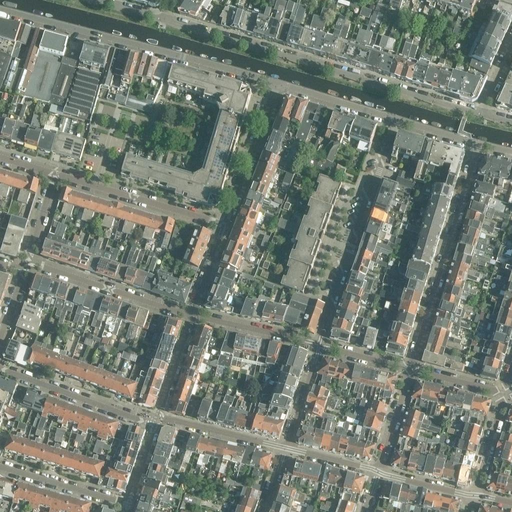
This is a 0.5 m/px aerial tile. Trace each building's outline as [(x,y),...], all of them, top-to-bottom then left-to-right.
[(160,0),(128,0),(155,8),(159,6),(162,1),(160,0)] [(203,9),(187,0),(184,0),(178,11),(180,15),(204,21),(208,15),(201,11),(203,9)] [(187,0),(203,9),(208,0),(187,0)] [(262,12),(254,36),(266,40),(272,20),(278,1),(276,0),(273,0),(270,10),(267,9),(266,13),(262,12)] [(427,0),(427,1),(431,2),(429,8),(434,9),(436,4),(438,4),(439,0),(427,0)] [(439,0),(438,4),(442,5),(440,11),(445,12),(447,7),(449,8),(451,0),(439,0)] [(451,0),(449,8),(453,9),(451,15),(456,16),(458,10),(460,11),(463,0),(451,0)] [(463,0),(460,11),(464,12),(462,18),(467,20),(469,14),(472,15),(475,5),(476,0),(463,0)] [(488,2),(489,1),(484,0),(476,0),(475,5),(485,9),(486,6),(488,2)] [(511,8),(489,1),(488,2),(486,6),(495,10),(492,14),(493,15),(509,22),(509,21),(511,22),(511,23),(511,21),(511,8)] [(292,13),(295,4),(289,2),(287,12),(292,13)] [(282,24),(277,43),(288,46),(298,12),(300,6),(295,4),(289,22),(284,20),(282,24)] [(378,4),(377,8),(376,12),(387,16),(389,8),(378,4)] [(300,5),(298,12),(304,14),(306,6),(300,5)] [(236,13),(231,31),(240,33),(246,10),(243,9),(243,8),(239,7),(237,14),(236,13)] [(372,11),(362,8),(359,16),(369,19),(372,11)] [(218,23),(218,25),(222,26),(222,27),(230,29),(235,12),(226,9),(218,23)] [(248,12),(241,34),(253,38),(261,12),(254,10),(253,13),(248,12)] [(323,10),(321,18),(327,20),(329,12),(323,10)] [(272,20),(266,40),(277,43),(282,24),(282,23),(280,23),(283,14),(278,12),(277,16),(274,15),(272,20)] [(288,46),(299,50),(306,27),(300,26),(304,14),(298,12),(288,46)] [(383,15),(374,13),(371,23),(380,26),(383,15)] [(493,15),(488,25),(506,33),(511,22),(509,21),(509,22),(493,15)] [(215,16),(211,23),(215,24),(216,22),(219,19),(215,16)] [(306,27),(299,50),(311,53),(316,35),(321,18),(314,16),(310,29),(306,27)] [(339,16),(337,23),(344,25),(345,21),(346,18),(339,16)] [(383,21),(393,24),(395,19),(384,16),(383,21)] [(418,25),(420,19),(410,16),(408,22),(413,24),(418,25)] [(316,35),(311,53),(321,56),(327,38),(328,34),(323,32),(327,20),(321,18),(316,35)] [(404,28),(405,22),(396,19),(395,25),(404,28)] [(22,26),(0,21),(0,90),(1,91),(12,59),(15,49),(22,26)] [(327,38),(321,56),(334,60),(340,42),(344,25),(337,23),(332,39),(327,38)] [(340,42),(334,60),(345,64),(351,45),(345,43),(350,27),(344,25),(340,42)] [(482,27),(478,34),(501,44),(506,33),(488,25),(486,29),(482,27)] [(31,28),(22,26),(15,49),(17,50),(18,48),(20,49),(22,44),(26,45),(31,28)] [(46,32),(36,30),(36,29),(35,29),(23,70),(33,74),(46,33),(46,32)] [(454,29),(452,36),(461,39),(463,32),(454,29)] [(351,45),(345,64),(356,67),(362,48),(367,32),(360,30),(356,43),(352,41),(351,45)] [(362,48),(356,67),(368,70),(374,52),(375,48),(369,46),(373,34),(367,32),(362,48)] [(25,97),(47,104),(48,102),(65,49),(68,39),(46,33),(33,74),(32,74),(25,97)] [(478,34),(473,45),(496,55),(501,44),(478,34)] [(374,52),(368,70),(380,74),(390,39),(382,37),(379,49),(375,48),(374,52)] [(390,39),(380,74),(390,77),(395,59),(397,55),(392,53),(395,41),(390,39)] [(395,59),(390,77),(402,81),(412,46),(412,45),(413,41),(407,40),(402,56),(397,55),(395,59)] [(110,51),(86,44),(83,55),(81,64),(66,108),(64,114),(78,118),(91,122),(92,119),(93,117),(92,117),(95,109),(96,108),(95,108),(98,99),(98,98),(100,89),(110,51)] [(468,57),(473,58),(490,67),(496,55),(473,45),(468,57)] [(412,46),(402,81),(412,84),(419,60),(415,59),(419,47),(416,47),(412,46)] [(83,55),(65,49),(48,102),(66,108),(81,64),(83,55)] [(111,50),(110,51),(100,89),(101,89),(109,91),(111,86),(115,70),(120,53),(111,50)] [(115,70),(125,73),(130,55),(120,53),(115,70)] [(133,77),(139,57),(130,55),(125,73),(120,89),(120,90),(116,103),(126,106),(129,96),(128,96),(129,93),(132,82),(134,77),(133,77)] [(419,60),(412,84),(424,87),(430,68),(431,64),(433,58),(421,55),(419,60)] [(133,77),(134,77),(143,79),(148,60),(139,57),(133,77)] [(21,61),(12,59),(1,91),(15,95),(18,96),(24,98),(25,97),(32,74),(33,74),(23,70),(19,69),(21,61)] [(470,67),(486,75),(490,67),(473,59),(470,67)] [(148,60),(143,79),(153,82),(154,77),(159,62),(148,60)] [(430,68),(424,87),(436,91),(442,72),(443,67),(445,62),(440,60),(439,60),(438,66),(431,64),(430,68)] [(162,86),(168,65),(159,62),(154,77),(153,80),(153,82),(152,87),(157,88),(154,97),(148,96),(146,101),(154,103),(161,88),(162,86)] [(174,67),(168,86),(181,90),(186,70),(174,67)] [(442,72),(436,91),(448,94),(453,75),(455,71),(443,67),(442,72)] [(186,70),(181,90),(192,93),(198,74),(186,70)] [(453,75),(448,94),(460,98),(466,77),(467,76),(463,75),(463,73),(455,70),(455,71),(453,75)] [(511,71),(504,87),(496,105),(497,108),(510,111),(511,101),(511,71)] [(198,74),(192,93),(203,97),(209,77),(198,74)] [(466,77),(460,98),(472,102),(476,100),(486,78),(476,75),(476,77),(467,74),(467,76),(466,77)] [(209,77),(203,97),(205,97),(203,106),(206,107),(207,102),(212,103),(219,80),(209,77)] [(219,80),(212,103),(217,105),(220,112),(223,113),(232,84),(219,80)] [(232,84),(223,113),(244,120),(251,95),(252,94),(252,92),(250,89),(247,88),(232,84)] [(109,91),(107,101),(115,103),(119,88),(111,86),(109,91)] [(143,111),(146,101),(129,96),(126,106),(143,111)] [(285,99),(277,119),(289,123),(290,121),(297,103),(296,102),(294,102),(295,100),(287,98),(285,99)] [(297,103),(290,121),(301,125),(305,113),(309,104),(297,100),(296,102),(297,103)] [(151,113),(153,104),(154,104),(154,103),(146,101),(143,111),(151,113)] [(319,107),(309,104),(301,125),(294,142),(304,146),(315,116),(319,107)] [(22,105),(19,118),(23,120),(27,106),(22,105)] [(327,110),(319,107),(314,122),(322,125),(327,110)] [(220,112),(217,124),(241,132),(243,123),(244,120),(223,113),(220,112)] [(335,112),(328,132),(325,140),(329,141),(332,133),(339,135),(336,143),(340,145),(347,128),(353,130),(357,119),(335,112)] [(8,115),(5,124),(1,138),(7,140),(7,141),(10,141),(11,141),(12,140),(12,141),(17,124),(19,118),(8,115)] [(264,153),(277,158),(287,162),(295,141),(284,137),(289,123),(277,119),(264,153)] [(357,119),(353,130),(347,128),(343,140),(348,142),(349,138),(359,142),(367,123),(357,119)] [(367,123),(359,142),(356,152),(360,153),(361,151),(368,154),(378,127),(367,123)] [(12,140),(11,141),(13,141),(25,145),(30,129),(25,127),(25,126),(17,124),(12,141),(12,140)] [(209,135),(213,136),(237,144),(241,132),(217,124),(214,133),(209,132),(209,135)] [(42,132),(38,149),(52,153),(53,151),(57,133),(58,130),(45,126),(43,133),(42,132)] [(30,129),(25,145),(38,149),(42,132),(38,131),(38,130),(30,128),(30,129)] [(67,136),(57,133),(53,151),(52,153),(62,156),(67,136)] [(399,134),(391,159),(396,160),(398,154),(402,155),(407,137),(399,134)] [(67,136),(62,156),(71,159),(77,139),(67,136)] [(205,147),(210,148),(233,156),(237,144),(213,136),(211,145),(206,144),(205,147)] [(407,137),(402,155),(411,158),(416,139),(407,137)] [(77,139),(71,159),(81,162),(86,142),(77,139)] [(416,139),(411,158),(420,160),(420,158),(425,144),(425,142),(416,139)] [(304,146),(294,142),(286,166),(296,169),(304,146)] [(325,150),(321,160),(332,164),(340,145),(336,143),(331,142),(325,150)] [(420,158),(420,160),(419,164),(414,181),(423,183),(428,167),(435,144),(425,142),(425,144),(420,158)] [(435,144),(428,167),(427,171),(433,173),(435,167),(442,169),(448,148),(435,144)] [(202,156),(201,159),(230,167),(233,156),(210,148),(207,157),(202,156)] [(448,148),(442,169),(443,169),(444,166),(451,168),(448,179),(457,181),(464,156),(465,155),(462,151),(462,152),(448,148)] [(302,152),(299,161),(343,178),(346,170),(336,165),(332,164),(321,160),(302,152)] [(264,153),(261,163),(277,169),(279,164),(284,166),(286,161),(281,159),(277,158),(264,153)] [(137,159),(128,156),(122,176),(131,179),(137,159)] [(479,177),(477,184),(488,187),(493,160),(492,159),(487,158),(487,157),(486,158),(487,158),(484,159),(482,165),(479,177)] [(137,159),(131,179),(140,181),(146,162),(137,159)] [(230,167),(201,159),(200,162),(205,163),(202,172),(226,179),(230,167)] [(493,160),(488,187),(496,189),(497,189),(497,187),(498,187),(503,162),(498,161),(493,160)] [(146,162),(140,181),(149,184),(155,164),(146,162)] [(511,163),(503,162),(498,187),(503,188),(504,182),(509,183),(510,181),(511,174),(511,163)] [(261,163),(257,172),(274,179),(275,175),(277,169),(261,163)] [(155,164),(149,184),(158,187),(164,167),(155,164)] [(164,167),(158,187),(168,190),(174,170),(164,167)] [(177,192),(176,196),(212,207),(213,207),(215,207),(217,206),(218,205),(219,203),(226,179),(202,172),(195,176),(186,174),(188,169),(185,168),(183,173),(177,192)] [(0,169),(0,184),(1,184),(0,186),(0,196),(2,197),(5,186),(9,173),(0,169)] [(174,170),(168,190),(177,192),(183,173),(174,170)] [(257,172),(253,182),(269,189),(271,184),(272,184),(274,179),(257,172)] [(9,173),(5,186),(2,197),(7,198),(10,187),(16,189),(20,176),(9,173)] [(20,176),(16,189),(21,191),(18,202),(22,203),(26,192),(30,179),(20,176)] [(320,176),(316,189),(338,196),(342,184),(320,176)] [(397,177),(395,184),(398,185),(398,186),(410,190),(413,183),(397,177)] [(30,179),(26,192),(22,203),(27,205),(30,193),(37,195),(36,195),(40,182),(30,179)] [(437,186),(446,188),(454,190),(457,181),(448,179),(447,182),(439,180),(437,186)] [(383,180),(380,189),(395,194),(396,191),(409,195),(411,190),(410,190),(398,186),(398,185),(395,184),(383,181),(383,180)] [(253,182),(249,192),(266,199),(268,195),(267,194),(269,189),(253,182)] [(433,190),(431,197),(450,203),(454,190),(446,188),(434,185),(434,186),(425,183),(424,187),(433,190)] [(477,184),(473,195),(490,200),(493,200),(495,193),(506,196),(507,191),(496,189),(488,187),(477,184)] [(63,189),(59,202),(62,202),(65,203),(61,215),(66,216),(69,205),(73,192),(63,189)] [(316,189),(311,201),(333,209),(338,196),(316,189)] [(380,189),(378,197),(393,201),(402,205),(407,206),(408,202),(405,201),(396,198),(397,195),(395,194),(380,189)] [(73,192),(69,205),(66,216),(71,218),(74,206),(80,208),(83,195),(73,192)] [(249,192),(246,200),(262,207),(264,203),(269,206),(271,200),(266,199),(249,192)] [(83,195),(80,208),(85,209),(82,221),(86,222),(90,211),(94,198),(83,195)] [(473,195),(471,204),(487,209),(500,213),(501,209),(494,207),(496,201),(493,200),(490,200),(473,195)] [(378,197),(375,205),(390,210),(392,204),(396,206),(397,203),(393,201),(378,197)] [(423,206),(428,207),(447,213),(450,203),(431,197),(429,203),(424,202),(423,206)] [(94,198),(90,211),(86,222),(91,223),(94,212),(100,214),(104,201),(94,198)] [(243,209),(259,215),(276,222),(277,218),(260,211),(262,207),(246,200),(243,209)] [(104,201),(100,214),(105,215),(102,227),(107,228),(110,217),(114,204),(104,201)] [(311,201),(307,214),(329,222),(333,209),(311,201)] [(114,204),(110,217),(107,228),(111,230),(115,218),(120,220),(124,207),(114,204)] [(471,204),(468,212),(485,217),(492,220),(493,215),(509,220),(510,216),(500,213),(487,209),(471,204)] [(375,205),(373,212),(387,217),(396,220),(397,216),(389,213),(390,210),(375,205)] [(124,207),(120,220),(125,222),(122,233),(127,234),(130,223),(134,210),(124,207)] [(428,207),(424,218),(444,224),(447,213),(428,207)] [(265,218),(259,215),(243,209),(242,212),(244,213),(242,217),(240,216),(239,218),(261,227),(265,218)] [(134,210),(130,223),(127,234),(132,236),(135,224),(141,226),(144,213),(134,210)] [(373,212),(370,220),(384,224),(392,227),(395,220),(387,217),(373,212)] [(468,212),(466,221),(482,226),(493,229),(495,225),(484,221),(485,217),(468,212)] [(144,213),(141,226),(146,228),(142,239),(147,240),(151,229),(154,216),(144,213)] [(302,227),(321,234),(324,235),(329,222),(307,214),(302,227)] [(0,223),(9,227),(25,232),(28,222),(12,217),(5,215),(3,220),(0,219),(0,223)] [(154,216),(151,229),(147,240),(152,242),(155,230),(161,232),(165,219),(154,216)] [(239,218),(235,230),(252,237),(256,225),(239,218)] [(424,218),(421,229),(440,235),(444,224),(424,218)] [(165,219),(161,232),(166,234),(163,245),(168,246),(168,247),(171,235),(174,226),(175,222),(165,219)] [(280,219),(277,227),(299,235),(319,242),(321,234),(302,227),(280,219)] [(370,220),(368,227),(381,232),(387,234),(390,235),(392,227),(384,224),(370,220)] [(466,221),(463,229),(480,234),(485,235),(486,232),(493,234),(494,229),(493,229),(482,226),(466,221)] [(0,228),(8,231),(6,236),(22,240),(25,232),(9,227),(0,223),(0,228)] [(49,234),(47,241),(42,256),(51,259),(62,224),(57,223),(53,235),(49,234)] [(62,224),(51,259),(60,262),(67,242),(62,240),(67,226),(62,224)] [(365,235),(384,241),(387,234),(381,232),(368,227),(365,235)] [(194,232),(193,235),(209,241),(211,235),(197,229),(196,232),(194,232)] [(421,229),(418,240),(437,246),(440,235),(421,229)] [(463,229),(461,237),(477,242),(489,246),(490,241),(484,240),(486,236),(480,234),(463,229)] [(235,230),(230,241),(247,248),(252,237),(235,230)] [(0,243),(4,245),(19,250),(22,240),(6,236),(0,233),(0,243)] [(67,242),(60,262),(69,266),(74,250),(79,237),(74,235),(71,243),(67,242)] [(193,235),(191,242),(206,248),(209,241),(193,235)] [(321,243),(319,242),(299,235),(295,247),(317,255),(321,243)] [(394,245),(365,235),(362,242),(392,252),(394,245)] [(461,237),(458,246),(475,251),(476,246),(493,252),(494,247),(477,242),(461,237)] [(74,250),(69,266),(78,268),(83,253),(79,252),(83,240),(78,239),(74,250)] [(174,251),(176,244),(177,240),(172,239),(169,250),(174,251)] [(83,253),(78,268),(87,271),(97,241),(92,240),(87,255),(83,253)] [(418,240),(414,251),(434,257),(437,246),(418,240)] [(97,241),(87,271),(96,275),(101,259),(97,258),(102,243),(97,241)] [(230,241),(226,253),(243,259),(247,248),(230,241)] [(191,242),(188,249),(204,255),(206,248),(191,242)] [(362,242),(360,250),(379,256),(379,254),(380,255),(382,254),(387,256),(387,257),(390,258),(392,252),(362,242)] [(2,252),(1,254),(16,259),(19,250),(4,245),(0,243),(0,248),(2,249),(2,252)] [(458,246),(456,254),(472,259),(486,263),(490,264),(492,260),(481,256),(482,253),(475,251),(458,246)] [(317,255),(295,247),(290,260),(312,268),(317,255)] [(101,259),(96,275),(105,278),(110,262),(115,250),(111,248),(106,261),(101,259)] [(188,249),(185,256),(201,262),(204,255),(188,249)] [(110,262),(105,278),(114,281),(120,265),(115,264),(120,251),(115,250),(110,262)] [(360,250),(357,258),(371,263),(377,265),(387,268),(388,264),(377,261),(379,256),(360,250)] [(413,256),(411,262),(430,268),(434,257),(414,251),(408,250),(407,254),(413,256)] [(120,265),(114,281),(124,284),(129,268),(134,253),(129,251),(124,267),(120,265)] [(129,268),(124,284),(132,287),(140,266),(135,264),(139,252),(135,251),(129,268)] [(226,253),(221,265),(236,270),(239,271),(243,259),(226,253)] [(456,254),(453,262),(470,267),(471,263),(485,267),(486,263),(472,259),(456,254)] [(201,262),(185,256),(183,263),(186,264),(198,269),(201,262)] [(140,266),(132,287),(142,290),(152,258),(148,257),(144,267),(140,266)] [(152,258),(142,290),(152,293),(157,278),(159,272),(154,271),(157,259),(152,258)] [(357,258),(355,265),(368,270),(370,265),(377,268),(377,265),(371,263),(357,258)] [(290,260),(286,273),(308,281),(312,268),(290,260)] [(388,265),(407,271),(428,277),(430,268),(411,262),(410,261),(408,267),(399,264),(393,262),(389,261),(388,264),(388,265)] [(453,262),(451,270),(467,276),(482,280),(483,275),(476,274),(475,275),(474,275),(475,273),(469,271),(470,267),(453,262)] [(198,269),(186,264),(183,271),(196,275),(198,269)] [(221,265),(220,269),(235,275),(236,270),(221,265)] [(355,265),(352,273),(365,277),(366,278),(374,280),(379,282),(380,280),(376,279),(376,277),(367,273),(368,270),(355,265)] [(400,274),(405,276),(404,281),(408,282),(425,286),(428,277),(407,271),(400,269),(388,265),(387,268),(398,272),(401,272),(400,274)] [(220,269),(216,278),(232,283),(237,286),(241,277),(235,275),(220,269)] [(451,270),(448,279),(465,284),(466,280),(479,284),(480,279),(467,276),(451,270)] [(242,273),(241,277),(241,278),(253,282),(254,278),(242,273)] [(286,273),(281,286),(303,293),(308,281),(286,273)] [(352,273),(347,287),(363,293),(364,293),(368,294),(369,295),(374,280),(366,278),(365,277),(352,273)] [(0,285),(6,287),(10,277),(0,274),(0,285)] [(157,278),(152,293),(163,297),(169,278),(158,275),(157,278)] [(35,277),(30,291),(35,293),(30,306),(34,307),(37,301),(39,294),(45,278),(37,276),(35,277)] [(496,280),(509,284),(511,285),(511,276),(510,280),(497,276),(496,280)] [(182,277),(174,300),(185,304),(194,281),(182,277)] [(45,278),(39,294),(37,301),(41,302),(38,309),(42,311),(47,297),(52,281),(45,278)] [(180,282),(169,278),(163,297),(174,300),(180,282)] [(216,278),(213,286),(230,292),(234,294),(237,286),(232,283),(216,278)] [(448,279),(446,287),(462,292),(475,296),(476,292),(472,290),(470,292),(469,291),(471,285),(465,284),(448,279)] [(501,291),(506,292),(511,294),(511,285),(509,284),(491,279),(490,283),(499,286),(498,287),(502,288),(501,291)] [(52,281),(47,297),(42,311),(47,313),(52,298),(56,300),(61,284),(52,281)] [(392,288),(405,292),(422,297),(425,286),(408,282),(404,281),(403,285),(394,282),(392,288)] [(61,284),(56,300),(61,301),(59,309),(62,311),(65,303),(71,287),(61,284)] [(213,286),(209,297),(228,304),(230,297),(232,298),(233,294),(230,292),(213,286)] [(71,287),(65,303),(59,321),(63,322),(67,312),(71,313),(74,306),(79,290),(71,287)] [(347,287),(344,295),(360,301),(367,303),(369,296),(368,294),(363,293),(347,287)] [(446,287),(444,295),(460,300),(466,302),(467,298),(475,300),(476,296),(475,296),(462,292),(446,287)] [(403,299),(402,303),(418,308),(422,297),(405,292),(395,289),(393,296),(403,299)] [(79,290),(74,306),(79,307),(73,323),(77,324),(82,308),(87,292),(79,290)] [(87,292),(82,308),(78,322),(82,324),(85,316),(89,318),(91,311),(96,295),(87,292)] [(504,301),(503,302),(511,304),(511,294),(506,292),(505,297),(498,295),(496,299),(504,301)] [(290,301),(309,307),(322,312),(325,304),(293,293),(290,301)] [(105,298),(96,295),(91,311),(96,313),(91,327),(95,328),(105,298)] [(344,295),(342,302),(358,308),(359,305),(368,307),(369,304),(367,303),(360,301),(344,295)] [(444,295),(441,303),(458,308),(468,312),(472,313),(473,309),(465,306),(466,302),(460,300),(444,295)] [(229,305),(228,304),(209,297),(205,308),(224,312),(235,315),(236,310),(233,309),(229,307),(229,305)] [(114,301),(105,298),(95,328),(100,329),(104,316),(108,317),(114,301)] [(495,307),(501,309),(511,312),(511,304),(503,302),(504,301),(496,299),(492,298),(491,302),(496,304),(495,307)] [(247,301),(241,316),(252,318),(258,301),(253,300),(253,302),(247,301)] [(114,301),(108,317),(106,325),(110,327),(109,330),(113,332),(117,320),(123,304),(114,301)] [(258,301),(252,318),(262,321),(268,305),(261,304),(262,302),(258,301)] [(288,308),(306,314),(320,319),(322,312),(309,307),(290,301),(288,308)] [(342,302),(338,312),(357,318),(363,320),(364,315),(358,313),(360,308),(358,308),(342,302)] [(402,303),(399,314),(415,319),(418,308),(402,303)] [(441,303),(439,312),(461,319),(463,313),(467,314),(468,312),(458,308),(441,303)] [(123,304),(117,320),(112,335),(116,336),(119,329),(122,322),(126,323),(131,307),(123,304)] [(26,305),(22,314),(36,320),(39,321),(42,311),(39,310),(40,309),(34,307),(30,306),(28,305),(28,306),(26,305)] [(268,305),(262,321),(272,323),(278,306),(274,305),(273,306),(268,305)] [(278,306),(272,323),(282,325),(284,321),(288,310),(282,308),(282,307),(278,306)] [(131,307),(126,323),(131,325),(126,338),(129,339),(134,326),(139,310),(131,307)] [(492,315),(499,317),(511,321),(511,312),(501,309),(495,307),(492,315)] [(302,326),(302,328),(302,330),(314,334),(320,319),(306,314),(288,308),(288,310),(284,321),(296,326),(296,324),(302,326)] [(139,310),(134,326),(129,339),(135,341),(137,334),(136,334),(139,327),(144,329),(149,313),(139,310)] [(338,312),(335,321),(354,327),(355,322),(362,324),(364,320),(357,318),(338,312)] [(387,322),(387,323),(395,325),(412,330),(415,319),(399,314),(390,312),(387,322)] [(439,312),(436,320),(469,330),(470,326),(461,323),(463,319),(461,319),(439,312)] [(22,315),(19,323),(39,330),(40,329),(46,331),(49,324),(42,322),(39,321),(36,320),(22,314),(22,315)] [(497,322),(496,326),(511,330),(511,321),(499,317),(487,314),(486,319),(497,322)] [(159,319),(157,325),(179,332),(183,322),(168,318),(167,321),(159,319)] [(436,320),(434,328),(450,333),(451,329),(467,335),(469,330),(436,320)] [(335,321),(332,331),(350,335),(351,336),(354,327),(335,321)] [(19,323),(17,328),(37,336),(39,330),(19,323)] [(385,332),(390,334),(409,340),(412,330),(395,325),(393,324),(387,323),(385,332)] [(157,325),(156,328),(164,331),(162,336),(161,336),(176,340),(177,340),(176,340),(179,332),(157,325)] [(476,329),(493,334),(510,339),(511,332),(511,330),(496,326),(495,330),(477,325),(476,329)] [(199,327),(195,338),(210,343),(214,344),(221,346),(223,342),(211,338),(213,334),(214,331),(199,327)] [(365,335),(364,339),(362,347),(373,350),(375,344),(375,342),(378,331),(367,328),(365,335)] [(434,328),(431,337),(448,342),(455,344),(456,339),(449,337),(450,333),(434,328)] [(350,335),(332,331),(330,339),(348,344),(350,335)] [(492,339),(491,342),(507,348),(510,339),(493,334),(483,331),(482,336),(492,339)] [(389,339),(387,344),(406,350),(409,340),(390,334),(385,332),(383,337),(389,339)] [(238,336),(228,334),(225,344),(224,345),(221,354),(217,366),(230,369),(231,369),(231,366),(234,353),(235,353),(238,336)] [(161,336),(156,335),(153,344),(173,349),(176,340),(161,336)] [(238,336),(235,353),(234,353),(231,366),(235,367),(237,359),(242,360),(243,355),(244,355),(247,338),(238,336)] [(431,337),(429,345),(445,350),(446,346),(460,351),(462,346),(448,342),(431,337)] [(10,343),(4,357),(6,360),(14,363),(23,340),(18,338),(16,344),(15,344),(10,343)] [(195,338),(192,348),(206,353),(209,346),(212,347),(214,344),(210,343),(195,338)] [(247,338),(244,355),(243,355),(242,360),(250,362),(257,363),(258,358),(262,342),(247,338)] [(14,363),(26,367),(27,365),(32,350),(25,348),(27,342),(23,340),(14,363)] [(484,350),(488,351),(505,356),(507,348),(491,342),(487,341),(484,350)] [(262,342),(258,358),(257,363),(261,365),(259,374),(264,375),(264,374),(267,365),(271,344),(262,342)] [(126,345),(119,343),(117,349),(124,352),(126,345)] [(27,365),(27,364),(31,366),(34,364),(37,365),(45,345),(43,344),(41,348),(34,345),(32,350),(27,365)] [(173,349),(153,344),(150,352),(171,357),(173,349)] [(271,344),(267,365),(266,367),(274,369),(275,367),(275,365),(281,349),(282,346),(271,344)] [(387,344),(385,353),(404,358),(406,350),(387,344)] [(45,345),(37,365),(47,369),(52,352),(46,350),(47,346),(45,345)] [(429,345),(426,352),(427,353),(456,362),(460,363),(461,359),(444,354),(445,350),(429,345)] [(281,349),(275,365),(282,368),(282,367),(284,368),(290,348),(286,347),(282,346),(281,349)] [(487,355),(486,359),(502,364),(505,356),(488,351),(474,347),(473,351),(487,355)] [(192,348),(188,359),(203,364),(209,366),(210,363),(210,362),(204,359),(206,353),(192,348)] [(290,348),(284,368),(301,374),(308,353),(291,348),(290,348)] [(52,352),(47,369),(56,372),(62,356),(64,352),(62,351),(60,355),(52,352)] [(62,356),(56,372),(65,376),(71,359),(65,357),(66,353),(64,352),(62,356)] [(171,357),(150,352),(148,360),(168,366),(171,357)] [(427,353),(426,352),(424,361),(424,363),(445,368),(445,367),(444,367),(445,364),(451,366),(450,370),(463,373),(464,366),(455,363),(456,362),(427,353)] [(71,359),(65,376),(75,379),(82,363),(83,359),(81,358),(79,362),(71,359)] [(322,360),(318,374),(320,375),(323,376),(321,383),(319,383),(317,388),(320,388),(324,390),(327,377),(332,360),(325,358),(322,360)] [(82,363),(75,379),(84,383),(90,366),(83,364),(85,360),(83,359),(82,363)] [(188,359),(184,369),(199,374),(203,364),(188,359)] [(466,363),(483,368),(500,372),(502,364),(486,359),(485,364),(472,360),(467,359),(466,363)] [(151,366),(150,370),(165,374),(168,366),(148,360),(146,360),(145,364),(151,366)] [(332,360),(327,377),(324,390),(328,391),(332,378),(335,379),(339,362),(332,360)] [(339,362),(335,379),(339,380),(337,387),(341,388),(343,381),(347,364),(339,362)] [(475,376),(480,377),(495,381),(498,379),(500,372),(483,368),(466,363),(463,373),(470,374),(471,369),(476,371),(475,376)] [(347,364),(343,381),(341,389),(346,390),(348,382),(351,383),(355,366),(347,364)] [(90,366),(84,383),(93,386),(101,366),(99,365),(97,369),(90,366)] [(101,366),(93,386),(103,390),(109,373),(102,371),(104,367),(101,366)] [(355,366),(351,383),(356,384),(353,393),(357,394),(360,385),(364,368),(355,366)] [(282,367),(282,368),(279,376),(298,382),(301,374),(284,368),(282,367)] [(364,368),(360,385),(357,394),(356,399),(361,399),(365,387),(368,388),(372,370),(364,368)] [(199,374),(184,369),(180,379),(196,385),(199,374)] [(141,377),(147,379),(162,383),(165,374),(150,370),(148,374),(143,373),(141,377)] [(372,370),(368,388),(372,388),(369,400),(373,402),(376,390),(380,372),(372,370)] [(109,373),(103,390),(112,393),(120,373),(118,372),(117,376),(109,373)] [(380,372),(376,390),(373,402),(377,403),(381,391),(384,392),(388,374),(380,372)] [(120,373),(112,393),(122,397),(128,380),(121,378),(123,373),(120,373)] [(388,374),(384,392),(382,399),(388,400),(390,393),(392,394),(397,380),(397,379),(395,376),(388,374)] [(128,380),(122,397),(132,400),(133,398),(140,380),(130,376),(128,380)] [(253,377),(247,376),(244,390),(250,391),(253,377)] [(279,376),(276,386),(295,392),(298,382),(279,376)] [(145,383),(144,387),(159,392),(162,383),(147,379),(141,377),(140,381),(145,383)] [(0,392),(10,396),(23,401),(27,390),(14,385),(12,384),(0,379),(0,392)] [(196,385),(180,379),(177,390),(192,395),(196,385)] [(229,379),(227,385),(236,387),(237,381),(229,379)] [(417,384),(412,399),(416,400),(413,412),(418,413),(421,401),(426,384),(420,382),(417,384)] [(426,384),(421,401),(418,413),(422,415),(425,402),(429,403),(434,386),(426,384)] [(266,395),(272,397),(273,397),(292,402),(295,392),(276,386),(274,391),(268,389),(266,395)] [(434,386),(429,403),(433,404),(429,417),(434,419),(435,412),(442,388),(434,386)] [(144,387),(141,396),(156,400),(159,392),(144,387)] [(314,387),(311,396),(327,401),(336,404),(338,400),(329,397),(330,392),(328,391),(320,388),(316,387),(316,388),(314,387)] [(442,388),(435,412),(440,413),(440,411),(445,412),(446,407),(445,407),(449,390),(442,388)] [(27,390),(23,401),(21,406),(32,410),(38,394),(27,390)] [(177,390),(173,401),(189,406),(192,396),(177,390)] [(445,407),(446,407),(450,408),(447,418),(443,417),(442,421),(445,422),(451,422),(454,409),(459,392),(449,390),(445,407)] [(10,396),(0,392),(0,405),(5,408),(10,396)] [(459,392),(454,409),(451,422),(456,422),(459,411),(463,411),(467,394),(459,392)] [(38,394),(32,410),(39,413),(36,420),(40,422),(50,398),(38,394)] [(140,401),(139,405),(153,408),(156,400),(141,396),(135,394),(132,403),(135,404),(136,400),(140,401)] [(467,394),(463,411),(466,412),(463,423),(468,424),(471,413),(475,397),(467,394)] [(257,416),(252,433),(261,435),(266,419),(270,408),(273,398),(265,395),(257,416)] [(203,403),(198,420),(208,422),(214,406),(209,404),(211,397),(206,396),(203,403)] [(311,396),(308,404),(325,410),(326,406),(335,409),(336,404),(327,401),(311,396)] [(292,402),(273,397),(273,398),(270,408),(284,411),(288,412),(292,402)] [(475,397),(471,413),(469,419),(477,420),(479,415),(483,399),(475,397)] [(53,417),(59,401),(50,398),(42,417),(47,419),(48,415),(53,417)] [(214,406),(208,422),(217,424),(223,408),(222,408),(225,399),(223,398),(221,402),(219,401),(217,406),(214,406)] [(223,408),(217,424),(226,427),(232,410),(227,409),(228,404),(226,403),(227,399),(225,399),(222,408),(223,408)] [(370,406),(369,411),(385,416),(388,407),(386,407),(386,406),(377,403),(371,402),(369,400),(365,399),(358,399),(357,402),(370,406)] [(483,399),(479,415),(477,420),(476,427),(481,429),(483,429),(486,417),(491,403),(489,400),(483,399)] [(70,405),(59,401),(53,417),(59,419),(57,423),(62,424),(70,405)] [(189,406),(173,401),(169,412),(184,416),(185,414),(186,414),(189,406)] [(232,410),(226,427),(235,429),(240,412),(243,402),(238,401),(235,411),(232,410)] [(240,412),(235,429),(243,431),(249,414),(245,413),(246,408),(244,407),(245,403),(243,402),(240,412)] [(305,413),(307,413),(311,415),(316,416),(322,418),(329,421),(332,422),(333,417),(328,415),(323,414),(325,410),(308,404),(305,413)] [(70,405),(62,424),(67,426),(68,423),(73,425),(80,409),(70,405)] [(8,408),(6,413),(16,417),(18,412),(8,408)] [(80,409),(73,425),(79,427),(77,430),(82,432),(89,412),(80,409)] [(249,414),(243,431),(252,433),(257,416),(259,411),(254,410),(253,415),(249,414)] [(276,421),(270,437),(277,439),(277,440),(280,438),(288,412),(279,410),(276,421)] [(408,410),(406,419),(441,430),(443,426),(424,420),(425,416),(413,412),(408,410)] [(354,415),(366,419),(383,425),(385,416),(369,411),(367,415),(356,411),(354,415)] [(89,412),(82,432),(87,434),(88,430),(93,432),(100,416),(89,412)] [(304,424),(302,423),(300,427),(295,441),(297,444),(304,446),(311,415),(307,413),(304,424)] [(358,426),(363,428),(370,430),(378,433),(380,434),(383,425),(366,419),(354,415),(346,413),(345,417),(359,421),(358,426)] [(311,415),(304,446),(313,448),(316,431),(312,430),(316,416),(311,415)] [(100,416),(93,432),(99,434),(97,437),(102,439),(109,420),(100,416)] [(266,419),(261,435),(270,437),(276,421),(266,419)] [(406,419),(403,428),(419,433),(421,429),(440,435),(441,430),(406,419)] [(109,420),(102,439),(104,440),(107,441),(108,437),(114,440),(119,427),(118,426),(119,423),(109,420)] [(316,431),(313,448),(320,450),(324,433),(327,421),(323,420),(320,432),(316,431)] [(324,433),(320,450),(329,452),(333,435),(329,434),(332,422),(327,421),(324,433)] [(333,435),(329,452),(337,454),(341,437),(345,423),(340,421),(337,436),(333,435)] [(341,437),(337,454),(346,456),(350,439),(346,438),(349,423),(345,422),(341,437)] [(117,432),(127,435),(143,439),(146,431),(130,427),(129,430),(123,428),(124,425),(120,423),(117,432)] [(460,432),(463,433),(480,438),(483,429),(481,429),(476,427),(466,424),(462,423),(460,432)] [(163,430),(158,443),(174,447),(177,448),(181,449),(181,448),(179,447),(180,445),(175,443),(178,436),(184,438),(186,433),(176,431),(171,430),(166,428),(163,430)] [(400,436),(412,440),(423,443),(426,444),(427,444),(428,440),(418,437),(419,433),(403,428),(400,436)] [(350,439),(346,456),(354,458),(359,441),(360,436),(361,430),(357,429),(356,435),(351,434),(350,439)] [(462,438),(461,441),(478,446),(480,438),(463,433),(460,432),(457,431),(456,432),(448,429),(447,433),(462,438)] [(359,441),(354,458),(362,460),(366,443),(362,442),(365,431),(361,430),(359,441)] [(370,430),(368,436),(368,437),(373,438),(378,439),(380,434),(378,433),(370,430)] [(6,446),(4,451),(13,454),(18,438),(20,434),(17,433),(16,437),(10,435),(6,446)] [(18,438),(13,454),(24,457),(28,441),(21,438),(23,434),(20,434),(18,438)] [(143,439),(127,435),(122,434),(120,441),(125,443),(140,447),(143,439)] [(186,436),(184,444),(189,445),(192,435),(187,434),(186,436)] [(503,434),(500,442),(511,446),(511,437),(508,436),(503,434)] [(189,445),(187,451),(187,452),(181,466),(184,467),(185,463),(188,464),(192,453),(195,454),(201,437),(192,435),(189,445)] [(396,450),(396,451),(391,464),(392,468),(393,468),(400,469),(404,452),(407,438),(400,436),(397,446),(400,446),(399,451),(396,450)] [(201,437),(195,454),(200,455),(195,469),(199,471),(202,464),(204,456),(210,439),(201,437)] [(366,443),(362,460),(368,461),(368,462),(371,460),(376,446),(374,445),(371,444),(373,438),(368,437),(366,443)] [(28,441),(24,457),(33,460),(37,443),(39,439),(36,438),(35,442),(28,441)] [(404,452),(400,469),(408,471),(412,454),(414,448),(409,448),(412,440),(407,438),(404,452)] [(37,443),(33,460),(43,462),(47,446),(40,444),(41,440),(39,439),(37,443)] [(104,440),(102,439),(101,442),(99,448),(103,449),(109,451),(111,447),(105,444),(105,443),(103,443),(104,440)] [(210,439),(204,456),(202,464),(207,465),(210,458),(214,459),(220,442),(210,439)] [(453,448),(458,450),(465,452),(472,454),(473,454),(475,455),(478,446),(456,440),(453,448)] [(220,442),(214,459),(218,460),(215,472),(219,473),(223,461),(228,444),(220,442)] [(511,446),(500,442),(497,451),(511,455),(511,446)] [(140,447),(125,443),(124,446),(120,445),(122,450),(138,454),(140,447)] [(158,443),(154,458),(169,462),(172,454),(175,456),(177,448),(174,447),(158,443)] [(47,446),(43,462),(52,465),(56,449),(58,445),(56,444),(54,448),(47,446)] [(228,444),(223,461),(219,473),(224,475),(228,462),(232,463),(237,446),(228,444)] [(412,454),(408,471),(416,473),(420,456),(422,448),(423,445),(418,444),(417,449),(414,448),(412,454)] [(62,468),(66,452),(59,450),(60,445),(58,445),(56,449),(52,465),(62,468)] [(237,446),(232,463),(236,464),(232,477),(237,478),(239,473),(241,465),(247,448),(237,446)] [(437,460),(434,477),(441,479),(445,462),(447,457),(443,456),(445,447),(441,446),(437,460)] [(247,448),(241,465),(239,473),(243,474),(246,466),(250,467),(256,450),(247,448)] [(422,448),(420,456),(416,473),(424,475),(428,458),(430,452),(425,451),(426,449),(422,448)] [(74,454),(66,452),(62,468),(72,471),(76,455),(78,451),(75,450),(74,454)] [(122,450),(120,458),(135,462),(138,454),(122,450)] [(256,450),(250,467),(250,468),(254,469),(252,477),(256,478),(259,470),(265,453),(256,450)] [(76,455),(72,471),(81,474),(86,458),(78,455),(79,451),(78,451),(76,455)] [(511,455),(497,451),(495,460),(502,463),(506,464),(511,465),(511,455)] [(445,462),(441,479),(449,481),(454,464),(456,453),(452,452),(449,463),(445,462)] [(462,466),(458,483),(464,484),(464,485),(467,483),(467,482),(473,463),(470,462),(472,454),(465,452),(462,466)] [(265,453),(259,470),(257,477),(262,478),(264,471),(266,472),(266,471),(268,472),(273,457),(274,457),(272,454),(265,453)] [(454,464),(449,481),(458,483),(462,466),(457,465),(460,454),(456,453),(454,464)] [(86,458),(81,474),(91,477),(95,460),(96,456),(94,455),(93,460),(86,458)] [(428,458),(424,475),(434,477),(437,460),(438,458),(429,455),(428,458)] [(95,460),(91,477),(100,480),(105,463),(97,461),(99,457),(96,456),(95,460)] [(135,462),(120,458),(116,456),(114,459),(109,458),(107,462),(133,469),(135,462)] [(154,458),(151,465),(166,470),(168,466),(180,470),(181,466),(169,462),(154,458)] [(289,461),(284,476),(280,487),(290,491),(293,478),(297,461),(292,460),(292,459),(289,461)] [(495,475),(490,474),(486,487),(488,491),(488,490),(495,492),(502,466),(502,465),(502,463),(495,460),(493,465),(497,466),(495,475)] [(297,461),(293,478),(290,491),(294,492),(297,479),(301,480),(305,463),(297,461)] [(133,469),(107,462),(105,469),(130,476),(133,469)] [(305,463),(301,480),(306,481),(304,486),(302,494),(307,496),(310,482),(314,465),(305,463)] [(151,465),(148,473),(164,477),(171,479),(174,472),(166,470),(151,465)] [(314,465),(310,482),(307,496),(311,497),(314,483),(318,484),(322,467),(314,465)] [(502,466),(495,492),(504,494),(508,477),(510,472),(505,471),(506,467),(502,466)] [(322,467),(318,484),(323,485),(320,497),(324,498),(327,486),(331,469),(322,467)] [(102,478),(110,480),(127,485),(130,476),(105,469),(102,478)] [(331,469),(327,486),(324,498),(329,499),(332,487),(335,488),(340,471),(331,469)] [(340,471),(335,488),(339,489),(338,494),(340,495),(340,497),(342,497),(342,495),(348,473),(340,471)] [(148,473),(146,480),(161,484),(163,481),(172,484),(173,480),(164,477),(148,473)] [(356,475),(348,473),(342,495),(345,496),(346,491),(352,492),(356,475)] [(191,477),(185,475),(182,481),(181,483),(187,486),(191,477)] [(356,475),(352,492),(350,500),(349,504),(356,506),(357,503),(354,503),(355,501),(357,493),(358,494),(358,493),(360,494),(365,480),(363,477),(356,475)] [(102,478),(100,485),(108,488),(125,492),(127,485),(110,480),(102,478)] [(8,480),(2,497),(13,500),(18,485),(19,483),(8,480)] [(146,480),(143,489),(159,493),(171,498),(172,492),(160,488),(161,484),(146,480)] [(18,485),(13,500),(13,503),(18,505),(19,501),(24,502),(29,486),(19,483),(18,485)] [(385,485),(380,499),(385,500),(383,507),(388,509),(390,501),(394,485),(388,483),(384,485),(385,485)] [(255,487),(253,491),(261,493),(263,487),(255,484),(253,486),(255,487)] [(394,485),(390,501),(388,509),(387,511),(391,511),(394,502),(398,503),(402,487),(394,485)] [(34,509),(39,489),(29,486),(24,502),(30,504),(29,508),(34,509)] [(235,497),(240,498),(258,502),(261,493),(253,491),(243,489),(230,486),(229,491),(237,493),(235,497)] [(280,487),(277,496),(293,502),(307,506),(309,501),(300,498),(302,494),(297,493),(294,492),(290,491),(280,487)] [(402,487),(398,503),(397,509),(401,510),(400,511),(405,511),(411,489),(402,487)] [(50,492),(39,489),(34,509),(38,511),(40,507),(45,508),(50,492)] [(143,489),(141,496),(156,500),(164,503),(168,504),(171,498),(159,493),(143,489)] [(418,490),(411,489),(405,511),(409,511),(411,507),(415,507),(418,490)] [(418,490),(415,507),(413,511),(423,511),(424,510),(428,493),(418,490)] [(50,492),(45,508),(50,510),(49,511),(54,511),(60,495),(50,492)] [(428,493),(424,510),(423,511),(427,511),(428,511),(432,511),(436,495),(428,493)] [(60,495),(54,511),(66,511),(70,498),(60,495)] [(193,498),(185,495),(183,502),(191,505),(193,498)] [(436,495),(432,511),(433,511),(440,511),(445,497),(436,495)] [(141,496),(138,504),(153,508),(159,509),(160,506),(163,507),(164,503),(156,500),(141,496)] [(293,502),(277,496),(274,505),(291,510),(295,511),(296,511),(298,506),(300,507),(301,504),(293,502)] [(445,497),(440,511),(449,511),(453,499),(445,497)] [(70,498),(66,511),(77,511),(81,501),(70,498)] [(201,501),(193,498),(191,505),(199,507),(201,501)] [(230,505),(237,507),(255,511),(258,502),(240,498),(239,502),(234,501),(233,503),(231,503),(230,505)] [(459,500),(453,499),(449,511),(458,511),(461,503),(459,500)] [(81,501),(77,511),(89,511),(92,504),(81,501)] [(325,506),(337,510),(342,511),(354,511),(356,506),(349,504),(346,503),(341,501),(340,501),(338,506),(327,502),(325,506)]
